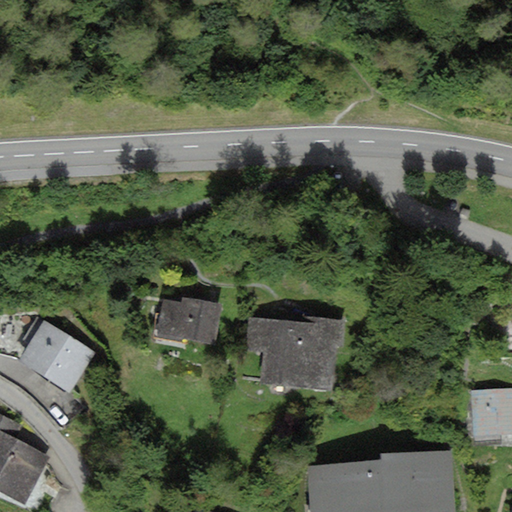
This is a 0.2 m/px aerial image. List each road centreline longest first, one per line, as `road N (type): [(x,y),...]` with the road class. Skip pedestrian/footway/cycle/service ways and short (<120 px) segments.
road 1 (tertiary): [(0,157),(362,141)]
road 2 (primary): [(325,0),(511,74)]
road 3 (residential): [(362,141),(424,205),(511,248)]
road 4 (residential): [(0,387),(55,438),(96,511)]
road 5 (tertiary): [(362,141),(511,163)]
